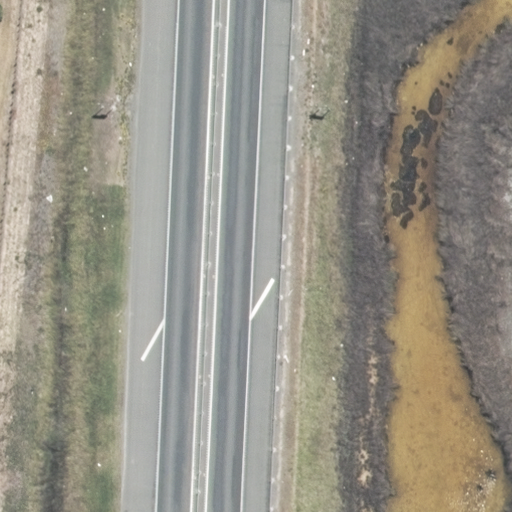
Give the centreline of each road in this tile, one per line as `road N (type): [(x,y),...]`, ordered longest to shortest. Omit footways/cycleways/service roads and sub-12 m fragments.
road 1 (trunk): [(155,511),(177,0)]
road 2 (trunk): [(243,0),(222,511)]
